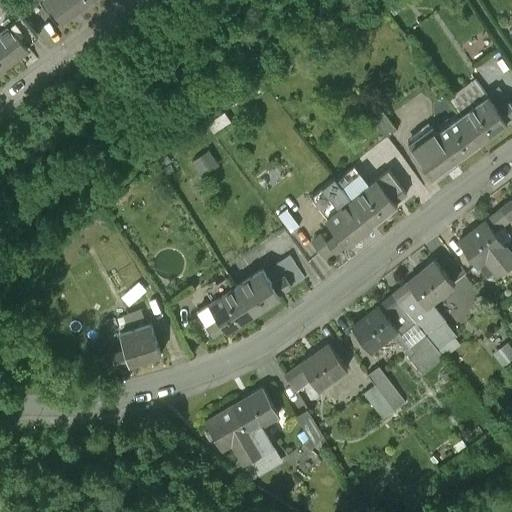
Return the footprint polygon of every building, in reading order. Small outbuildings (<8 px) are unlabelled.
[(0,0),(0,31),(9,24),(27,48),(38,39),(6,0),(0,0)] [(92,0),(43,0),(60,21),(74,10),(76,13),(92,0)] [(0,71),(17,59),(28,50),(27,48),(9,24),(0,31),(0,71)] [(452,105),(462,118),(487,100),(477,87),(452,105)] [(511,107),(499,91),(487,100),(462,118),(481,144),(507,125),(505,123),(511,117),(511,107)] [(383,112),(373,120),(387,138),(397,131),(383,112)] [(481,144),(462,118),(436,134),(431,127),(407,145),(432,179),(455,162),(481,144)] [(207,154),(189,166),(200,182),(218,170),(207,154)] [(372,225),(352,200),(335,178),(322,188),(340,210),(327,220),(338,233),(326,243),(334,252),(345,243),(347,245),(372,225)] [(388,194),(377,180),(352,200),(372,225),(397,205),(396,203),(407,195),(399,185),(388,194)] [(309,198),(327,220),(340,210),(322,188),(309,198)] [(511,201),(501,210),(509,220),(511,217),(511,201)] [(291,232),(298,227),(285,210),(277,215),(291,232)] [(509,220),(501,210),(459,242),(477,265),(486,258),(497,273),(511,261),(511,255),(493,231),(509,220)] [(325,259),(334,252),(326,243),(321,236),(312,243),(325,259)] [(454,284),(434,260),(393,293),(402,303),(426,335),(444,321),(445,322),(445,321),(436,309),(433,311),(428,304),(454,284)] [(272,285),(262,270),(236,287),(254,314),(280,297),(279,295),(290,288),(283,277),(272,285)] [(254,314),(236,287),(208,305),(217,319),(204,327),(211,338),(224,329),(226,332),(254,314)] [(402,303),(393,293),(351,326),(370,350),(387,336),(397,328),(387,315),(402,303)] [(397,328),(387,336),(394,345),(398,342),(405,351),(402,354),(419,375),(443,357),(438,350),(426,335),(402,303),(387,315),(397,328)] [(123,314),(125,328),(143,325),(141,311),(123,314)] [(444,321),(426,335),(438,350),(456,336),(456,335),(455,335),(445,322),(444,321)] [(150,324),(118,333),(123,350),(109,354),(113,366),(127,362),(127,364),(159,355),(150,324)] [(347,369),(329,343),(300,363),(309,376),(318,389),(347,369)] [(292,387),(309,376),(300,363),(284,374),(292,387)] [(406,404),(378,369),(367,377),(375,389),(366,396),(384,421),(406,404)] [(278,414),(263,387),(232,404),(248,431),(261,423),(278,414)] [(248,431),(232,404),(232,403),(204,418),(220,446),(232,440),(244,461),(273,445),(261,423),(248,431)] [(311,448),(323,435),(306,410),(297,416),(310,436),(304,442),(311,448)]
